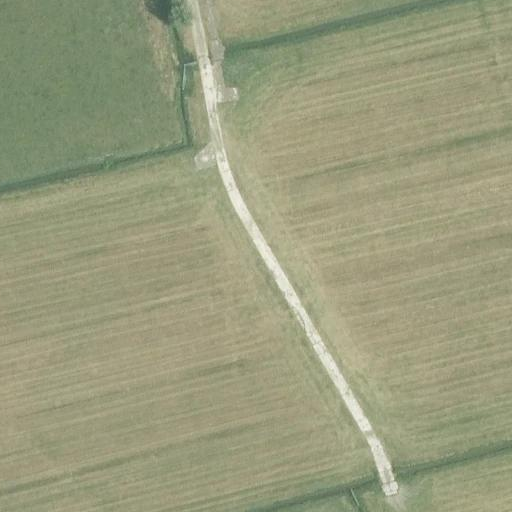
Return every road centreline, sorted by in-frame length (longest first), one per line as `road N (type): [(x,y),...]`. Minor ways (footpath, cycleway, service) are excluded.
road 1 (track): [(190,0),(218,155),(392,499)]
road 2 (track): [(218,155),(0,214)]
